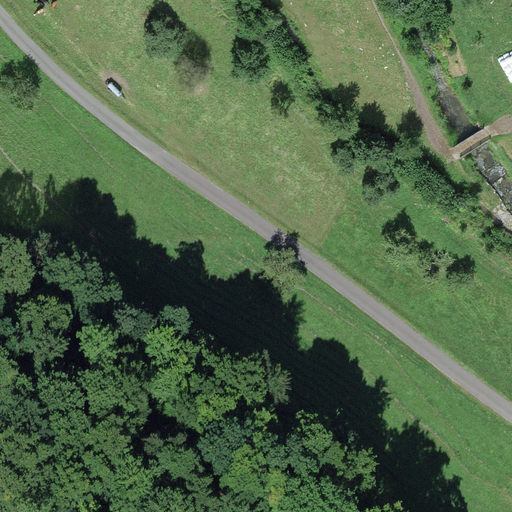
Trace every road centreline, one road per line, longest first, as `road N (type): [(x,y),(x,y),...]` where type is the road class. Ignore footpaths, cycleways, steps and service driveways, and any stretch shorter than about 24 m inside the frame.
road 1 (residential): [(0,21),(122,136),(511,414)]
road 2 (unclassified): [(200,511),(0,305)]
